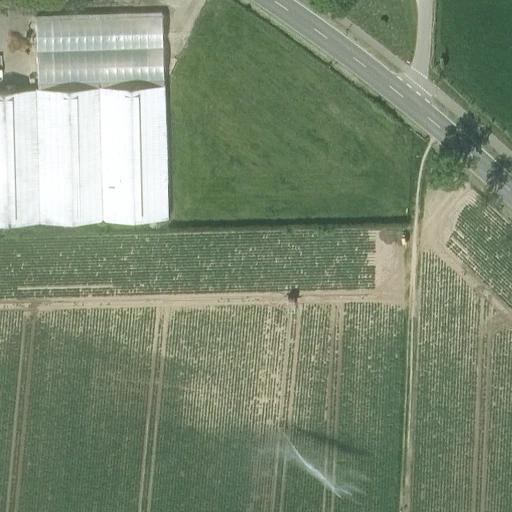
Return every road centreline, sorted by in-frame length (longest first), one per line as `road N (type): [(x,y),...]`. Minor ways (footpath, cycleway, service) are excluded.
road 1 (tertiary): [(418,110),(270,0)]
road 2 (tertiary): [(511,195),(418,110)]
